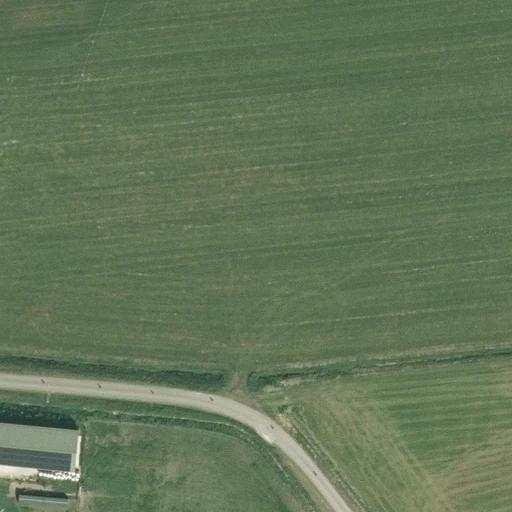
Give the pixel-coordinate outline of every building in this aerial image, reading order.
[(79,418),(0,409),(0,451),(75,459),(79,418)] [(100,504),(101,458),(87,458),(86,504),(100,504)] [(157,465),(156,511),(171,511),(172,465),(157,465)] [(219,511),(225,471),(211,469),(205,511),(219,511)] [(61,479),(60,510),(76,510),(77,480),(61,479)] [(0,483),(0,511),(5,511),(8,485),(0,483)] [(27,511),(30,487),(14,486),(10,511),(27,511)]
